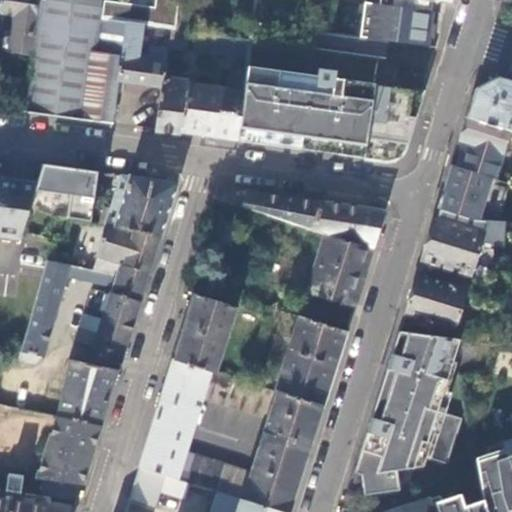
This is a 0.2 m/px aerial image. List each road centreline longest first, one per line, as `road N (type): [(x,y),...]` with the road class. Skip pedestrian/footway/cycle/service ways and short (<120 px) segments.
road 1 (residential): [(93,511),(213,161)]
road 2 (residential): [(317,511),(423,190)]
road 3 (residential): [(213,161),(0,133)]
road 4 (residential): [(213,161),(423,190)]
road 5 (residential): [(423,190),(468,37)]
